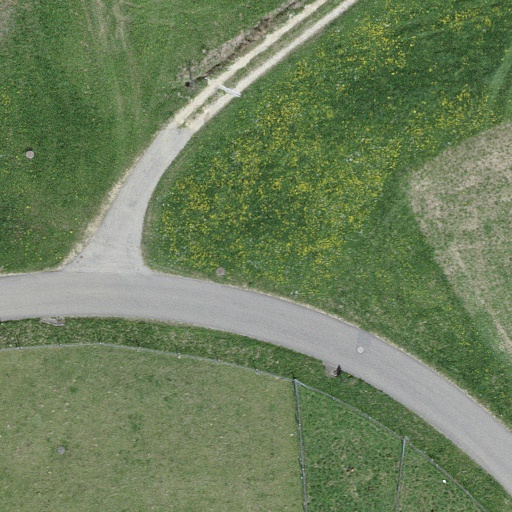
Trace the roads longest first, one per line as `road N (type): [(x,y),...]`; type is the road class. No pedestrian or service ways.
road 1 (unclassified): [(0,301),(154,294),(276,318),(401,372),(511,461)]
road 2 (track): [(95,292),(147,175),(177,131),(331,0)]
